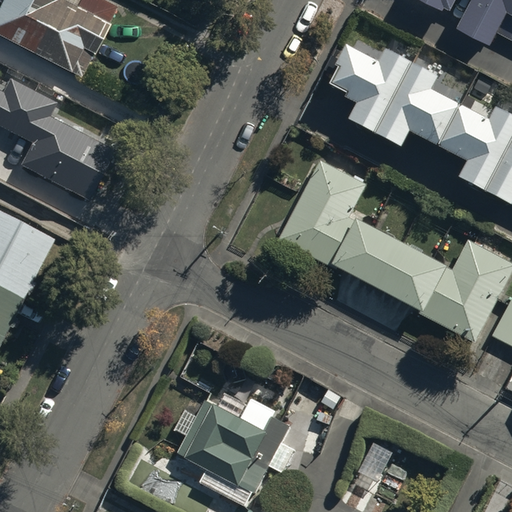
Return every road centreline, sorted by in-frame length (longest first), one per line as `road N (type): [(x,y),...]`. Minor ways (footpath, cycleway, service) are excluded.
road 1 (residential): [(156,252),(511,440)]
road 2 (residential): [(22,511),(156,252)]
road 3 (residential): [(156,252),(287,0)]
